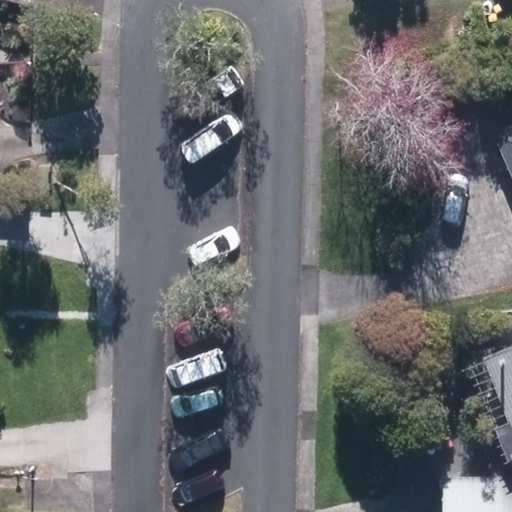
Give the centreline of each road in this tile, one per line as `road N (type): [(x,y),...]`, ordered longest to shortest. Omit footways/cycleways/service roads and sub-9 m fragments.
road 1 (residential): [(269,0),(287,62),(266,511)]
road 2 (residential): [(142,511),(140,27),(149,0)]
